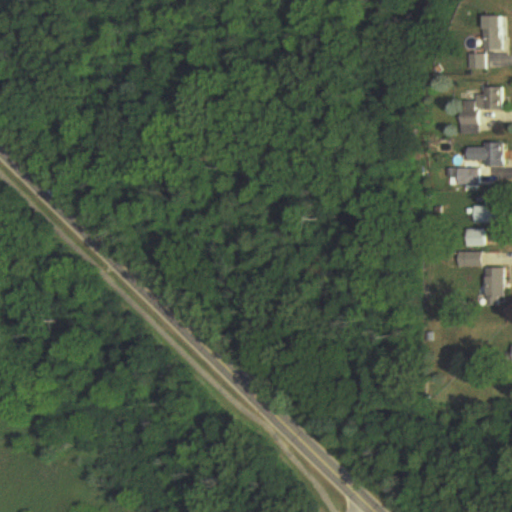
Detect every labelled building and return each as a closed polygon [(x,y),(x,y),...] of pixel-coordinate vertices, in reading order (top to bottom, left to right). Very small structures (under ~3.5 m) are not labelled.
[(507,18),(487,18),(487,52),(507,52),(507,18)] [(473,70),(487,70),(487,57),(473,57),(473,70)] [(465,135),(483,135),(483,112),(509,112),(509,88),(487,88),(487,99),(465,99),(465,135)] [(487,143),(487,167),(509,167),(509,143),(487,143)] [(482,170),(462,170),(462,185),(482,185),(482,170)] [(479,226),(509,226),(509,204),(479,204),(479,226)] [(509,268),(492,268),(492,300),(509,300),(509,268)]
